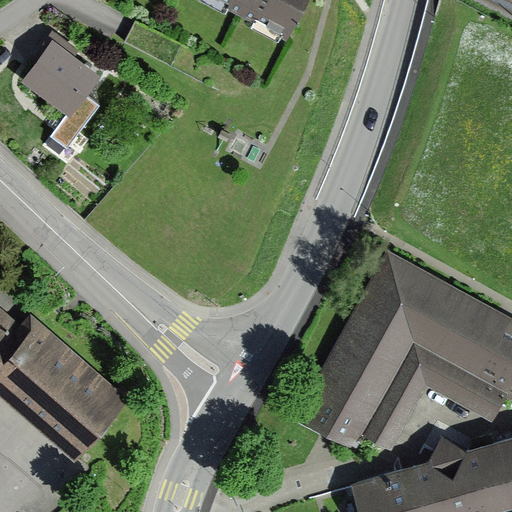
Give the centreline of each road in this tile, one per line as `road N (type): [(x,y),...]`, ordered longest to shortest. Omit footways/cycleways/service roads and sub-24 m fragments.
road 1 (residential): [(237,384),(332,219),(402,0)]
road 2 (residential): [(0,183),(170,339),(237,384)]
road 3 (residential): [(176,511),(237,384)]
